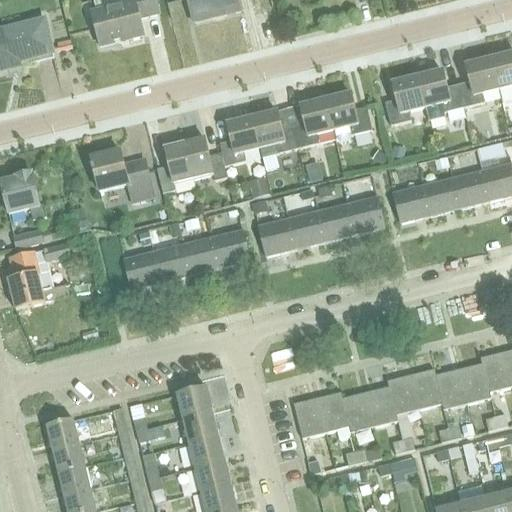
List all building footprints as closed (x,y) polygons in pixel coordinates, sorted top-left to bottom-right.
[(97,16),(93,16),(101,49),(145,38),(141,22),(160,17),(155,0),(119,0),(122,9),(97,16)] [(187,0),(194,26),(241,15),(237,0),(187,0)] [(54,58),(46,24),(1,35),(0,32),(0,75),(11,73),(10,69),(54,58)] [(71,42),(55,46),(57,55),(73,51),(71,42)] [(511,57),(491,63),(498,93),(502,107),(511,104),(511,57)] [(470,85),(458,88),(464,111),(485,106),(483,97),(498,93),(491,63),(466,69),(470,85)] [(443,75),(418,81),(425,111),(428,123),(445,120),(444,116),(464,111),(458,88),(447,90),(443,75)] [(397,103),(385,106),(391,129),(411,124),(409,115),(425,111),(418,81),(393,87),(397,103)] [(351,98),(326,104),(334,134),(336,143),(340,146),(350,144),(352,139),(373,134),(367,110),(355,113),(351,98)] [(334,134),(326,104),(301,110),(305,126),(293,128),(299,152),(320,147),(318,138),(334,134)] [(299,152),(293,128),(282,131),(278,115),(253,122),(260,152),(263,161),(299,152)] [(260,152),(253,122),(228,128),(232,144),(219,147),(222,157),(225,170),(246,165),(244,156),(260,152)] [(205,142),(185,147),(194,182),(214,177),(216,184),(228,181),(225,170),(222,157),(209,160),(205,142)] [(194,182),(185,147),(165,152),(169,170),(158,173),(164,197),(176,194),(175,187),(194,182)] [(493,149),(480,152),(482,163),(495,160),(493,149)] [(394,159),(404,161),(406,154),(396,152),(394,159)] [(380,154),(375,161),(384,167),(389,160),(380,154)] [(122,155),(93,162),(101,195),(129,188),(131,195),(134,207),(155,201),(152,190),(145,163),(125,168),(122,155)] [(438,174),(451,171),(449,162),(436,165),(438,174)] [(511,167),(482,175),(490,206),(511,200),(511,167)] [(323,185),(319,168),(308,171),(312,188),(323,185)] [(482,175),(453,183),(461,213),(490,206),(482,175)] [(40,209),(32,177),(18,181),(18,182),(2,187),(10,218),(31,213),(34,224),(48,221),(44,208),(40,209)] [(266,182),(250,187),(254,203),(270,199),(266,182)] [(453,183),(424,190),(431,221),(461,213),(453,183)] [(319,193),(320,200),(332,198),(330,190),(319,193)] [(431,221),(424,190),(393,197),(401,228),(431,221)] [(348,209),(356,239),(386,232),(378,201),(348,209)] [(267,206),(254,209),(256,216),(269,213),(267,206)] [(348,209),(319,216),(326,247),(356,239),(348,209)] [(326,247),(319,216),(290,223),(297,254),(326,247)] [(186,226),(188,233),(201,230),(199,223),(186,226)] [(297,254),(290,223),(259,231),(267,261),(297,254)] [(89,224),(77,227),(79,237),(92,234),(89,224)] [(179,228),(170,230),(173,242),(182,240),(179,228)] [(50,233),(40,236),(40,235),(15,241),(18,253),(53,244),(50,233)] [(244,234),(213,242),(221,273),(251,265),(244,234)] [(152,247),(150,236),(141,238),(144,249),(152,247)] [(221,273),(213,242),(184,249),(192,280),(221,273)] [(71,260),(68,249),(37,257),(11,263),(16,283),(9,285),(17,314),(73,301),(70,289),(54,293),(47,265),(71,260)] [(192,280),(184,249),(155,256),(162,287),(192,280)] [(162,287),(155,256),(124,264),(132,295),(162,287)] [(511,390),(511,387),(504,356),(481,362),(482,368),(483,368),(489,396),(490,396),(511,390)] [(483,368),(482,368),(460,374),(468,408),(492,402),(490,396),(489,396),(483,368)] [(435,374),(411,379),(420,413),(442,408),(443,408),(436,380),(435,374)] [(468,408),(460,374),(436,380),(443,408),(442,408),(444,414),(468,408)] [(420,413),(411,379),(388,385),(389,392),(390,391),(397,419),(409,416),(415,415),(418,414),(420,413)] [(390,391),(389,392),(366,397),(375,432),(398,426),(397,419),(390,391)] [(184,424),(213,417),(207,392),(178,400),(184,424)] [(342,397),(318,403),(327,437),(337,434),(340,444),(351,441),(351,438),(349,431),(350,431),(343,403),(344,403),(342,397)] [(366,397),(344,403),(343,403),(350,431),(349,431),(351,438),(375,432),(366,397)] [(327,437),(318,403),(294,409),(303,443),(327,437)] [(120,438),(129,435),(124,412),(114,415),(120,438)] [(415,415),(409,416),(411,425),(421,423),(418,414),(415,415)] [(213,417),(184,424),(190,448),(219,441),(213,417)] [(505,419),(496,421),(499,433),(508,430),(505,419)] [(499,433),(496,421),(487,423),(489,435),(499,433)] [(137,436),(148,433),(146,422),(135,425),(137,436)] [(53,454),(81,448),(75,424),(47,431),(53,454)] [(475,439),(473,429),(463,431),(466,441),(475,439)] [(449,433),(452,444),(461,442),(458,431),(449,433)] [(148,433),(137,436),(140,446),(151,444),(148,433)] [(452,444),(449,433),(440,435),(442,447),(452,444)] [(129,435),(120,438),(125,460),(135,458),(129,435)] [(498,441),(500,451),(511,448),(509,438),(498,441)] [(219,441),(190,448),(196,472),(225,465),(219,441)] [(500,451),(498,441),(486,444),(489,453),(500,451)] [(412,442),(403,444),(406,456),(415,453),(412,442)] [(406,456),(403,444),(394,447),(396,458),(406,456)] [(472,447),(463,449),(470,478),(479,476),(472,447)] [(81,448),(53,454),(59,477),(87,470),(81,448)] [(459,451),(447,454),(450,463),(461,460),(459,451)] [(364,454),(355,456),(358,468),(367,465),(364,454)] [(450,463),(447,454),(436,457),(438,466),(450,463)] [(358,468),(355,456),(346,458),(349,470),(358,468)] [(135,458),(125,460),(125,461),(127,466),(131,483),(141,481),(135,458)] [(343,461),(333,464),(336,473),(346,471),(343,461)] [(232,489),(225,465),(196,472),(202,496),(232,489)] [(319,465),(310,467),(312,479),(322,477),(319,465)] [(389,468),(392,477),(394,484),(406,481),(401,465),(389,468)] [(392,477),(389,468),(378,471),(380,480),(392,477)] [(92,493),(87,470),(59,477),(65,500),(92,493)] [(150,484),(160,481),(158,470),(147,473),(150,484)] [(353,477),(341,480),(343,489),(355,487),(353,477)] [(343,489),(341,480),(330,483),(332,492),(343,489)] [(141,481),(131,483),(136,506),(146,503),(141,481)] [(160,481),(150,484),(152,495),(163,492),(160,481)] [(237,511),(232,489),(202,496),(205,511),(237,511)] [(97,511),(92,493),(65,500),(67,511),(97,511)] [(511,511),(511,503),(510,496),(486,503),(488,511),(511,511)] [(148,511),(146,503),(136,506),(138,511),(148,511)] [(488,511),(486,503),(461,509),(462,511),(488,511)]
